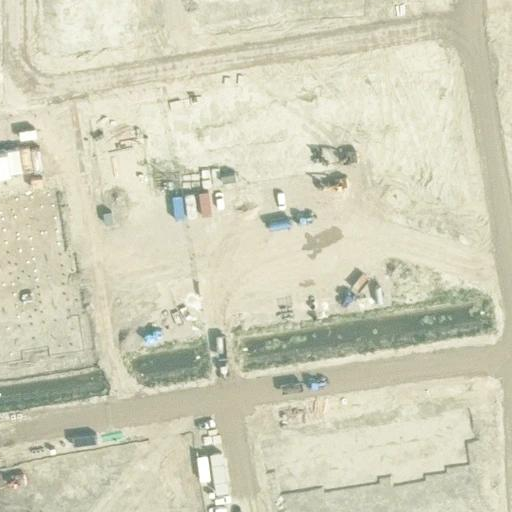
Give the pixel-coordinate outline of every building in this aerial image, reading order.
[(211,0),(189,0),(193,19),(214,16),(211,0)] [(233,0),(211,0),(214,16),(235,12),(233,0)] [(255,0),(233,0),(235,12),(257,9),(255,0)] [(277,0),(255,0),(257,9),(278,6),(277,0)] [(364,0),(356,0),(359,12),(366,11),(364,0)] [(59,9),(55,9),(55,28),(59,27),(60,27),(60,32),(74,31),(75,45),(104,44),(103,5),(59,6),(59,9)] [(421,71),(406,73),(406,76),(407,75),(414,116),(437,112),(434,89),(443,88),(439,65),(421,68),(421,71)] [(406,76),(385,79),(391,120),(414,116),(407,75),(406,76)] [(385,79),(362,82),(369,123),(391,120),(385,79)] [(362,80),(340,84),(346,127),(369,123),(362,82),(362,80)] [(340,84),(317,87),(317,90),(324,130),(346,127),(340,84)] [(296,93),(295,93),(301,134),(324,130),(317,90),(296,93)] [(296,91),(271,95),(278,138),(301,134),(295,93),(296,93),(296,91)] [(260,96),(235,100),(235,102),(237,102),(243,143),(267,139),(260,96)] [(235,102),(214,106),(221,147),(243,143),(237,102),(235,102)] [(214,104),(191,107),(198,150),(221,147),(214,106),(214,104)] [(191,107),(169,111),(169,113),(176,154),(198,150),(191,107)] [(169,113),(147,116),(153,157),(176,154),(169,113)] [(126,120),(124,120),(131,161),(153,157),(147,116),(126,120)] [(109,117),(90,120),(94,143),(103,141),(107,164),(131,161),(124,120),(126,120),(125,118),(110,120),(109,117)] [(431,146),(419,148),(420,156),(432,154),(431,146)] [(419,148),(407,150),(408,158),(420,156),(419,148)] [(386,153),(374,155),(375,163),(387,161),(386,153)] [(374,155),(362,157),(363,165),(375,163),(374,155)] [(453,159),(412,165),(415,186),(456,180),(453,159)] [(341,160),(329,162),(330,170),(342,168),(341,160)] [(329,162),(317,164),(318,172),(330,170),(329,162)] [(292,168),(280,170),(281,178),(293,176),(292,168)] [(382,168),(374,169),(375,181),(383,180),(382,168)] [(274,171),(262,173),(264,181),(275,179),(274,171)] [(238,177),(226,178),(227,186),(239,185),(238,177)] [(226,178),(214,180),(215,188),(227,186),(226,178)] [(456,180),(415,186),(419,208),(460,201),(456,180)] [(192,184),(181,186),(182,194),(194,192),(192,184)] [(181,186),(169,187),(170,195),(182,194),(181,186)] [(147,191),(136,193),(137,201),(149,199),(147,191)] [(13,209),(0,211),(0,355),(76,343),(53,203),(51,192),(11,198),(13,209)] [(136,193),(124,195),(125,202),(137,201),(136,193)] [(387,201),(379,202),(381,214),(389,212),(387,201)] [(460,201),(419,208),(422,229),(463,223),(465,222),(462,201),(460,201)] [(389,212),(381,214),(382,225),(390,224),(389,212)] [(463,223),(422,229),(426,250),(466,244),(463,223)] [(393,243),(385,244),(387,256),(395,255),(393,243)] [(466,244),(426,250),(429,272),(470,265),(466,244)] [(395,255),(387,256),(389,268),(397,267),(395,255)] [(470,265),(429,272),(432,293),(473,287),(470,265)] [(401,292),(393,293),(395,305),(403,303),(401,292)] [(447,419),(431,421),(432,423),(433,423),(440,464),(463,460),(460,437),(469,436),(465,413),(447,416),(447,419)] [(432,423),(411,427),(417,467),(440,464),(433,423),(432,423)] [(411,427),(388,430),(395,471),(417,467),(411,427)] [(388,430),(366,434),(372,475),(395,471),(388,430)] [(365,432),(343,435),(343,437),(350,478),(372,475),(365,432)] [(343,437),(321,441),(327,482),(350,478),(343,437)] [(283,441),(265,444),(268,467),(277,466),(281,489),(305,485),(298,444),(300,444),(299,442),(284,445),(283,441)] [(300,444),(298,444),(305,485),(327,482),(321,441),(300,444)] [(193,467),(173,470),(179,511),(200,511),(194,468),(193,467)] [(456,490),(444,492),(445,500),(457,498),(456,490)] [(444,492),(432,494),(433,502),(445,500),(444,492)] [(411,497),(399,499),(400,507),(412,505),(411,497)] [(399,499),(387,501),(388,509),(400,507),(399,499)]
